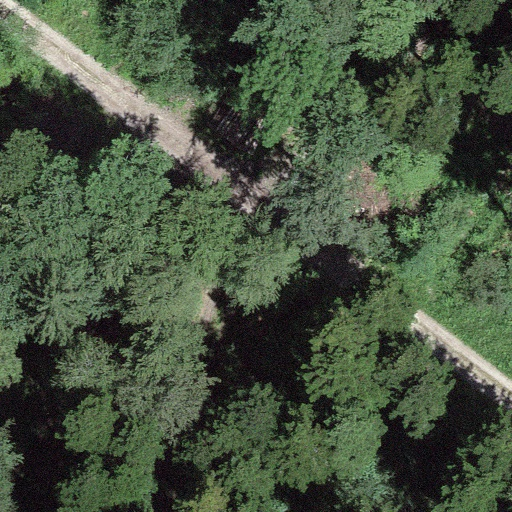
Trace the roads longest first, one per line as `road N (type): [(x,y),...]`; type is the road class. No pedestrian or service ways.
road 1 (track): [(511,28),(227,202),(172,511)]
road 2 (track): [(511,415),(0,20)]
